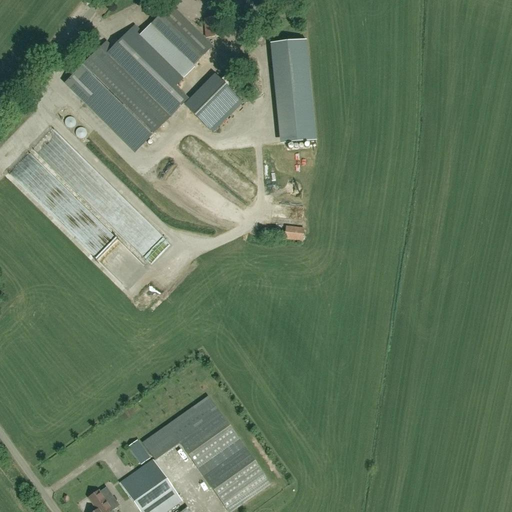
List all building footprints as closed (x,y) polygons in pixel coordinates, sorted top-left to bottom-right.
[(257,17),(261,2),(262,0),(248,0),(244,14),(247,15),(257,17)] [(149,28),(191,68),(211,47),(170,7),(149,28)] [(223,37),(223,29),(222,17),(217,18),(213,19),(208,19),(204,19),(205,37),(205,38),(223,37)] [(184,103),(171,90),(185,77),(134,27),(112,49),(106,43),(66,83),(136,152),(184,103)] [(276,43),(286,144),(316,141),(306,40),(276,43)] [(184,105),(210,131),(240,101),(214,75),(184,105)] [(81,137),(85,131),(79,127),(75,134),(81,137)] [(150,265),(168,247),(146,225),(128,243),(150,265)] [(285,225),(283,239),(302,241),(303,227),(285,225)] [(155,462),(179,444),(228,511),(231,511),(270,485),(208,397),(142,444),(155,462)] [(149,459),(137,441),(128,448),(141,465),(149,459)] [(140,511),(190,511),(183,501),(181,502),(153,461),(121,484),(140,511)] [(111,511),(119,507),(105,487),(88,499),(97,511),(95,511),(111,511)]
